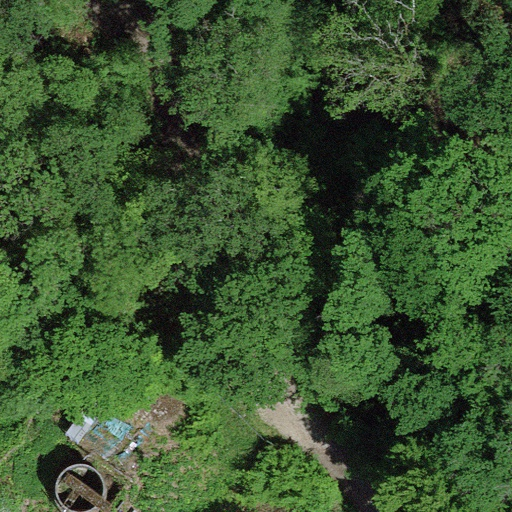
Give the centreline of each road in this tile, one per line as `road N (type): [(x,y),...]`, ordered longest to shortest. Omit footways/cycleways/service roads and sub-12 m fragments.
road 1 (track): [(387,511),(293,411),(207,212)]
road 2 (track): [(91,0),(165,83),(207,212)]
road 3 (track): [(207,212),(0,159)]
